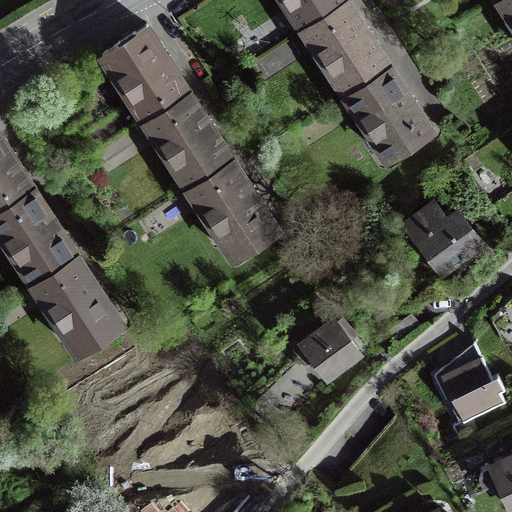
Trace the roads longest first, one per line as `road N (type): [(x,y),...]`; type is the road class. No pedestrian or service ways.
road 1 (residential): [(267,511),(375,389),(511,267)]
road 2 (tertiary): [(0,65),(111,0)]
